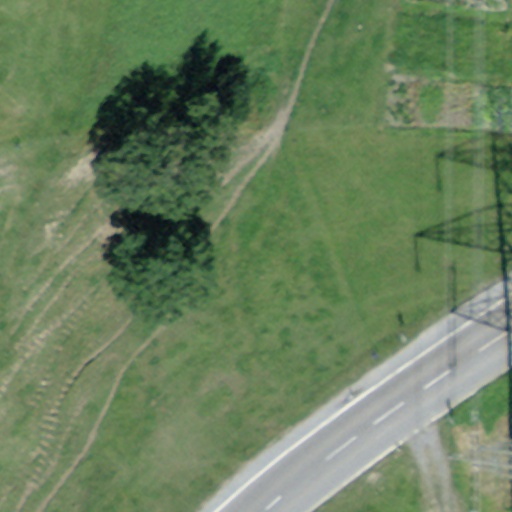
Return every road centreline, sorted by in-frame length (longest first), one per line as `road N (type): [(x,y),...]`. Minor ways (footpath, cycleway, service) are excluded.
road 1 (secondary): [(511,326),(260,511)]
road 2 (track): [(511,255),(480,0)]
